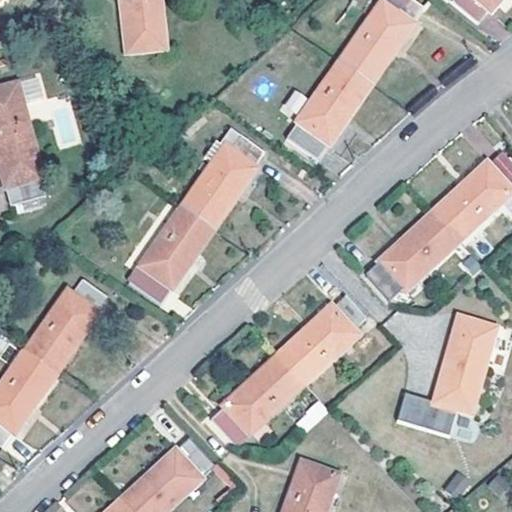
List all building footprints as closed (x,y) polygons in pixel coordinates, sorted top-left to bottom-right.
[(122,0),(129,56),(167,51),(161,0),(122,0)] [(410,0),(394,0),(389,8),(378,24),(373,20),(342,64),(374,86),(416,26),(415,25),(425,10),(410,0)] [(452,0),(451,2),(480,26),(491,12),(493,13),(504,0),(452,0)] [(378,24),(389,8),(384,4),(373,20),(378,24)] [(305,64),(312,56),(304,49),(297,56),(305,64)] [(374,86),(342,64),(311,109),(317,112),(306,127),(301,124),(289,141),(320,163),(374,86)] [(45,100),(39,81),(20,87),(25,106),(45,100)] [(0,161),(13,208),(48,199),(42,176),(44,176),(25,106),(20,87),(0,92),(0,161)] [(295,118),(305,95),(291,89),(282,112),(295,118)] [(306,127),(317,112),(311,109),(301,124),(306,127)] [(218,167),(215,166),(185,209),(216,231),(240,197),(247,187),(245,186),(267,156),(238,135),(233,131),(223,146),(229,150),(218,167)] [(218,167),(229,150),(223,146),(218,143),(207,160),(218,167)] [(491,167),(489,165),(435,216),(461,244),(511,197),(511,163),(504,155),(491,167)] [(131,286),(163,308),(216,231),(185,209),(154,253),(160,256),(149,272),(143,268),(131,286)] [(417,276),(422,281),(461,244),(435,216),(381,265),(382,267),(369,279),(389,302),(417,276)] [(149,272),(160,256),(154,253),(143,268),(149,272)] [(75,298),(63,314),(58,310),(28,354),(59,376),(102,315),(100,314),(110,300),(86,283),(75,298)] [(63,314),(75,298),(70,294),(58,310),(63,314)] [(335,310),(334,309),(309,332),(280,359),(306,388),(310,384),(346,351),(341,346),(369,321),(348,298),(335,310)] [(498,331),(461,319),(437,404),(407,396),(400,424),(452,438),(459,412),(474,416),(498,331)] [(0,348),(5,352),(10,346),(3,342),(0,345),(0,348)] [(59,376),(28,354),(0,392),(0,399),(2,401),(0,403),(0,446),(5,450),(16,435),(17,436),(59,376)] [(234,445),(242,447),(306,388),(280,359),(225,409),(227,410),(213,422),(234,445)] [(305,431),(329,413),(320,402),(296,420),(305,431)] [(123,503),(131,511),(170,511),(189,495),(185,490),(198,478),(203,482),(213,473),(217,477),(221,472),(191,440),(123,503)] [(305,482),(310,467),(304,465),(299,480),(305,482)] [(287,511),(328,511),(341,478),(310,467),(305,482),(299,480),(287,511)] [(189,495),(203,482),(198,478),(185,490),(189,495)] [(459,501),(468,489),(456,480),(447,492),(459,501)] [(113,511),(131,511),(123,503),(113,511)]
